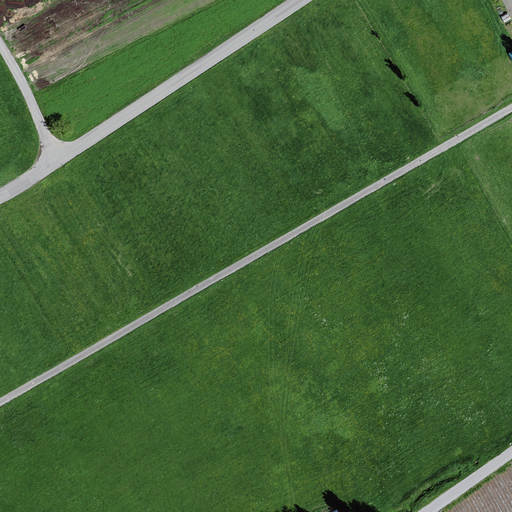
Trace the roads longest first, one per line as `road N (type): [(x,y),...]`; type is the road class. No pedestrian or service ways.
road 1 (unclassified): [(0,402),(511,108)]
road 2 (unclassified): [(0,196),(301,0)]
road 3 (track): [(56,161),(0,44)]
